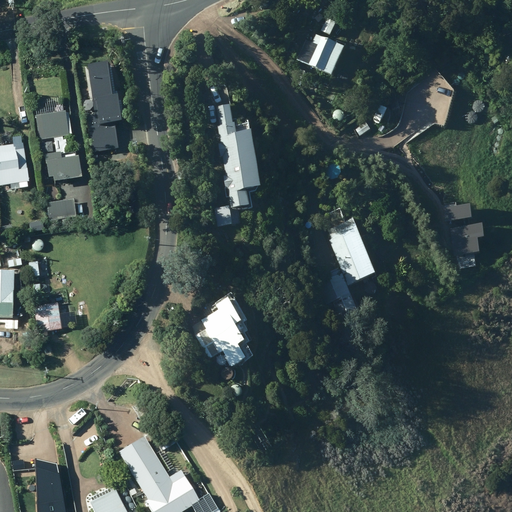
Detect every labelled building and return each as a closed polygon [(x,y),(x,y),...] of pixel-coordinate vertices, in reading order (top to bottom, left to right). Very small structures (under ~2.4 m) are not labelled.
[(337,25),(326,20),(320,34),(331,38),(337,25)] [(298,58),(332,73),(345,45),(317,33),(312,43),(305,39),(298,58)] [(74,60),(77,86),(95,84),(96,90),(107,89),(103,57),(74,60)] [(305,71),(298,68),(295,75),(302,79),(305,71)] [(261,184),(253,128),(236,130),(235,122),(233,122),(230,104),(218,106),(221,125),(218,126),(221,143),(220,143),(221,155),(223,155),(226,175),(224,176),(226,188),(228,188),(231,205),(249,202),(247,186),(261,184)] [(53,145),(64,143),(63,139),(61,139),(60,135),(66,134),(63,110),(34,115),(38,139),(52,136),(53,145)] [(340,110),(339,110),(334,111),(333,112),(332,113),(331,114),(331,115),(330,116),(330,117),(330,119),(330,120),(331,121),(331,122),(332,123),(333,124),(334,125),(336,125),(337,126),(338,126),(339,126),(341,125),(342,125),(343,124),(344,123),(345,122),(345,121),(346,120),(346,119),(346,117),(346,116),(346,115),(345,114),(344,113),(343,112),(342,111),(341,110),(340,110)] [(360,135),(370,128),(366,122),(356,129),(360,135)] [(0,145),(0,184),(27,181),(22,147),(13,149),(12,143),(0,145)] [(64,143),(53,145),(54,152),(42,154),(46,176),(50,175),(51,180),(78,176),(74,155),(59,158),(58,153),(66,152),(64,143)] [(341,171),(340,163),(333,159),(325,161),(321,167),(323,175),(330,179),(337,177),(341,171)] [(48,220),(74,216),(71,199),(45,203),(48,220)] [(376,271),(353,217),(328,228),(332,238),(329,239),(348,283),(376,271)] [(2,229),(5,249),(32,246),(32,247),(32,248),(32,250),(33,251),(33,252),(34,253),(35,254),(36,254),(37,255),(38,255),(39,255),(40,255),(41,255),(42,254),(43,254),(44,253),(45,252),(46,251),(46,250),(46,248),(46,246),(45,245),(45,244),(44,243),(43,242),(42,242),(41,241),(40,241),(38,241),(37,241),(36,242),(35,242),(33,244),(31,234),(13,236),(12,227),(2,229)] [(48,256),(27,260),(30,280),(51,277),(48,256)] [(6,260),(8,269),(22,267),(21,257),(6,260)] [(351,329),(359,325),(355,314),(359,312),(343,273),(341,274),(338,268),(322,274),(318,285),(326,304),(332,301),(340,320),(346,317),(351,329)] [(0,317),(9,318),(11,271),(0,270),(0,317)] [(233,313),(225,299),(216,304),(220,311),(212,315),(211,314),(202,320),(207,328),(196,335),(209,357),(232,345),(233,347),(245,340),(230,314),(233,313)] [(32,306),(36,332),(60,329),(60,328),(75,325),(74,323),(80,322),(78,308),(70,309),(71,311),(57,313),(56,303),(32,306)] [(35,343),(45,342),(44,333),(34,334),(35,343)] [(234,386),(233,386),(231,388),(230,389),(229,390),(229,391),(228,392),(228,394),(229,395),(229,396),(230,397),(230,398),(231,399),(232,400),(234,400),(235,401),(236,401),(237,401),(239,400),(240,400),(241,399),(242,398),(243,397),(243,396),(244,395),(244,394),(244,392),(243,391),(243,390),(242,389),(242,388),(241,387),(239,386),(238,386),(237,386),(236,386),(234,386)] [(117,452),(146,499),(143,501),(150,511),(178,511),(198,500),(179,470),(170,476),(165,468),(163,469),(142,436),(117,452)] [(124,511),(113,490),(88,503),(92,511),(124,511)]
